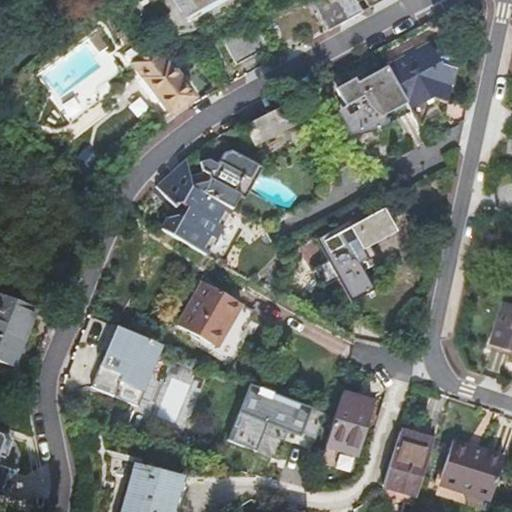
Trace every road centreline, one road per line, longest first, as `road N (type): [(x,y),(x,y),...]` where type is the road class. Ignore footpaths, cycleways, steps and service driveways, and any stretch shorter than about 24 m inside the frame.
road 1 (residential): [(56,509),(48,377),(143,169),(213,113),(424,0)]
road 2 (residential): [(511,403),(427,376),(507,0)]
